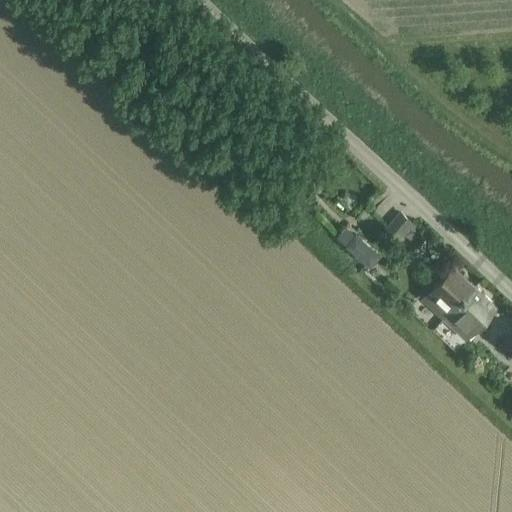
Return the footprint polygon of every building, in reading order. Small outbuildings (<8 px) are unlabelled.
[(401,213),(387,228),(396,237),(403,230),(410,237),(418,229),(401,213)] [(365,247),(378,233),(361,216),(348,230),(365,247)] [(354,254),(355,253),(370,266),(376,259),(361,246),(362,246),(344,229),(336,238),(354,254)] [(423,298),(444,318),(474,286),(453,266),(423,298)] [(474,286),(444,318),(465,338),(495,305),(474,286)]
